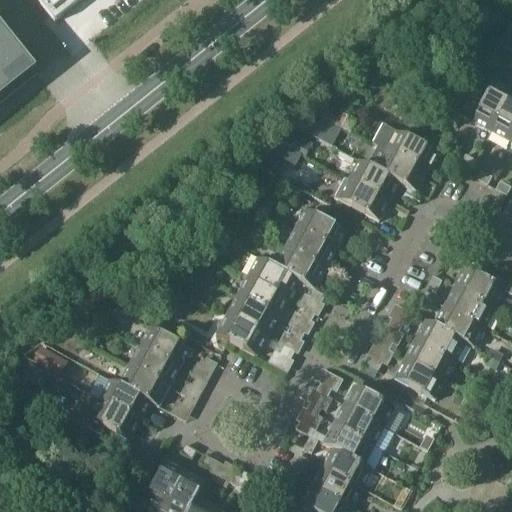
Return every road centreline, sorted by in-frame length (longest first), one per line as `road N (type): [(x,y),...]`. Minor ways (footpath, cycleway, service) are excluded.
road 1 (secondary): [(264,0),(0,212)]
road 2 (residential): [(511,243),(438,207),(367,310),(333,335),(290,407)]
road 3 (residential): [(290,407),(223,376),(194,434),(262,465)]
